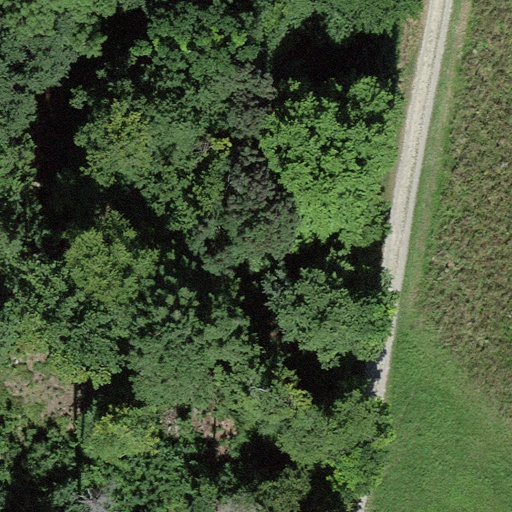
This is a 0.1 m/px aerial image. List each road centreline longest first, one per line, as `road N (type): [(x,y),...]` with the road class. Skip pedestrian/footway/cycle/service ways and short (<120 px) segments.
road 1 (track): [(444,0),(353,511)]
road 2 (track): [(164,0),(408,173)]
